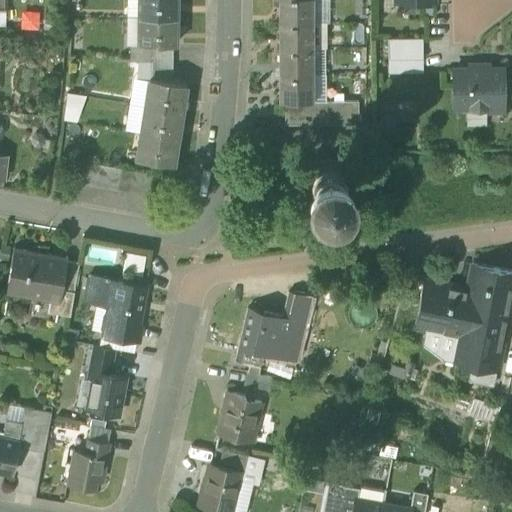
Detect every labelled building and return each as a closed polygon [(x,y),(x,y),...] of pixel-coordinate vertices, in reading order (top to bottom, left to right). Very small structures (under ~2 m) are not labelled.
[(138,0),(138,16),(176,17),(176,0),(138,0)] [(313,0),(278,0),(278,22),(313,22),(313,0)] [(176,44),(176,17),(138,16),(138,43),(149,44),(173,44),(176,44)] [(313,26),(313,22),(278,22),(278,48),(313,48),(313,26)] [(387,57),(422,57),(422,37),(387,38),(387,57)] [(149,44),(149,56),(173,56),(173,44),(149,44)] [(313,74),(313,48),(278,48),(278,74),(313,74)] [(149,61),(149,67),(173,67),(173,56),(149,56),(149,61)] [(422,57),(387,57),(387,71),(422,71),(422,57)] [(453,107),(503,106),(502,67),(480,68),(480,66),(469,66),(469,68),(453,68),(453,107)] [(172,82),(173,67),(149,67),(149,78),(172,82)] [(313,100),(313,74),(278,74),(278,100),(284,100),(297,100),(309,100),(313,100)] [(149,78),(145,105),(181,111),(186,84),(172,82),(149,78)] [(66,90),(62,117),(78,120),(82,93),(66,90)] [(284,124),(297,124),(297,100),(284,100),(284,116),(284,124)] [(309,100),(297,100),(297,124),(309,124),(309,100)] [(313,100),(309,100),(309,124),(321,124),(321,100),(313,100)] [(333,100),(321,100),(321,124),(333,124),(333,100)] [(345,100),(333,100),(333,124),(345,124),(345,100)] [(358,101),(345,100),(345,124),(358,124),(358,117),(358,101)] [(145,105),(141,131),(177,137),(181,111),(145,105)] [(173,163),(177,137),(141,131),(137,157),(173,163)] [(72,182),(84,184),(88,162),(76,160),(72,182)] [(310,174),(309,181),(311,189),(316,195),(322,198),(330,199),(337,197),(343,193),(347,186),(348,179),(346,171),(341,165),(335,162),(327,161),(320,163),(314,167),(310,174)] [(99,164),(88,162),(84,184),(95,186),(99,164)] [(110,166),(99,164),(95,186),(106,188),(110,166)] [(121,168),(110,166),(106,188),(117,190),(121,168)] [(132,170),(121,168),(117,190),(128,192),(132,170)] [(143,173),(132,170),(128,192),(139,194),(143,173)] [(154,175),(143,173),(139,194),(150,196),(154,175)] [(301,220),(302,240),(313,240),(312,219),(301,220)] [(5,291),(50,299),(59,301),(61,289),(67,260),(67,257),(13,248),(5,291)] [(61,289),(74,291),(79,262),(67,260),(61,289)] [(453,361),(496,369),(511,289),(511,271),(472,263),(467,291),(454,289),(454,284),(422,278),(418,298),(414,321),(413,327),(426,330),(423,342),(444,358),(453,360),(453,361)] [(106,334),(140,340),(143,326),(137,325),(145,286),(89,275),(84,299),(111,304),(106,334)] [(74,291),(61,289),(59,301),(50,299),(47,311),(69,315),(71,303),(74,291)] [(286,305),(306,310),(310,297),(289,292),(286,305)] [(394,317),(414,321),(418,298),(402,295),(394,317)] [(235,357),(261,363),(264,353),(288,358),(295,328),(302,330),(306,310),(286,305),(284,317),(248,308),(240,340),(239,340),(235,357)] [(392,323),(413,327),(414,321),(394,317),(392,323)] [(94,368),(109,371),(113,348),(92,344),(87,369),(94,370),(94,368)] [(86,407),(117,413),(124,374),(109,371),(94,368),(94,370),(86,407)] [(246,384),(269,389),(271,377),(248,372),(246,384)] [(219,432),(242,437),(245,426),(258,424),(261,411),(259,411),(262,402),(244,398),(245,395),(227,391),(223,409),(225,409),(219,432)] [(499,406),(473,398),(468,414),(494,422),(499,406)] [(37,448),(44,449),(50,418),(51,411),(31,407),(28,424),(41,426),(37,448)] [(5,418),(1,436),(18,439),(22,421),(5,418)] [(24,445),(37,448),(41,426),(28,424),(24,445)] [(245,426),(242,437),(254,440),(258,424),(245,426)] [(86,437),(108,441),(110,429),(88,425),(86,437)] [(511,463),(511,433),(490,428),(482,459),(511,467),(511,463)] [(0,464),(13,467),(18,439),(1,436),(0,436),(0,464)] [(67,482),(94,487),(97,472),(102,473),(108,441),(86,437),(84,450),(73,448),(67,482)] [(239,470),(244,471),(248,454),(221,449),(218,465),(239,470)] [(197,503),(228,511),(239,470),(218,465),(209,463),(204,485),(201,484),(197,503)] [(321,511),(335,511),(341,484),(342,484),(327,481),(321,511)] [(358,487),(342,484),(341,484),(335,511),(352,511),(355,496),(357,496),(359,487),(358,487)] [(380,511),(383,501),(385,489),(359,484),(358,487),(359,487),(357,496),(355,496),(352,511),(380,511)] [(412,494),(385,489),(383,501),(409,506),(412,494)] [(412,494),(409,506),(410,506),(409,511),(423,511),(427,493),(412,490),(412,494)] [(409,506),(383,501),(380,511),(409,511),(410,506),(409,506)]
